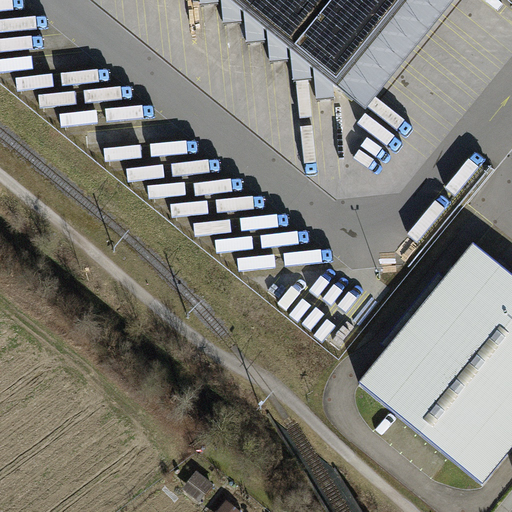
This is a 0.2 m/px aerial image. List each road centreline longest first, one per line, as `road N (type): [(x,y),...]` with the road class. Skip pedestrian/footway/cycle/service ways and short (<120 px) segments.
road 1 (track): [(0,180),(210,351),(275,387),(413,511)]
road 2 (unknown): [(511,90),(413,199),(383,213),(329,209),(254,150)]
